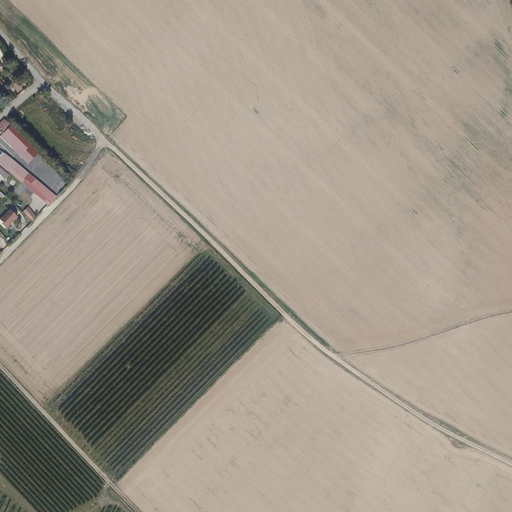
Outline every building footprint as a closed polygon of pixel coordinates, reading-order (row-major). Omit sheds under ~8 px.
[(27,144),(5,121),(0,126),(0,129),(2,132),(1,133),(2,135),(0,137),(16,153),(27,144)] [(30,147),(27,144),(16,153),(20,157),(30,147)] [(38,155),(30,147),(20,157),(29,165),(38,155)] [(7,169),(24,186),(28,182),(11,164),(7,169)] [(27,207),(22,212),(32,221),(36,216),(27,207)] [(0,218),(0,223),(8,231),(11,227),(10,226),(18,217),(9,209),(0,218)]
